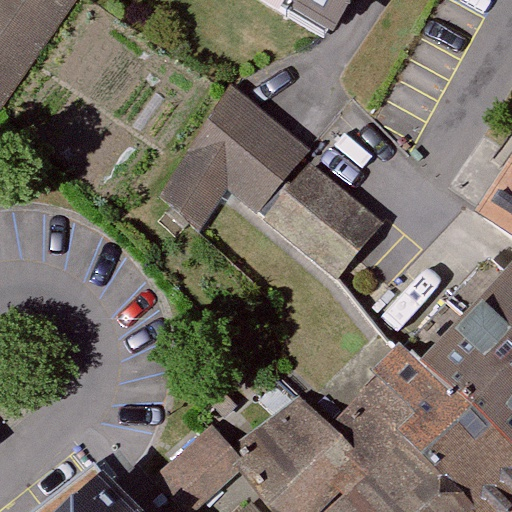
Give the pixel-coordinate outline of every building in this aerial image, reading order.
[(0,0),(0,108),(76,0),(0,0)] [(246,0),(326,53),(361,0),(246,0)] [(312,148),(232,89),(155,194),(201,228),(229,189),(263,214),(312,148)] [(511,154),(476,206),(511,233),(511,154)] [(262,219),(336,281),(382,227),(308,165),(262,219)] [(511,269),(421,359),(511,450),(511,269)] [(511,511),(511,450),(421,359),(412,349),(332,428),(415,511),(511,511)] [(415,511),(332,428),(296,393),(235,453),(209,427),(155,480),(186,511),(197,511),(236,474),(273,511),(415,511)] [(105,471),(61,511),(146,511),(129,494),(105,471)] [(239,511),(260,511),(252,502),(239,511)]
